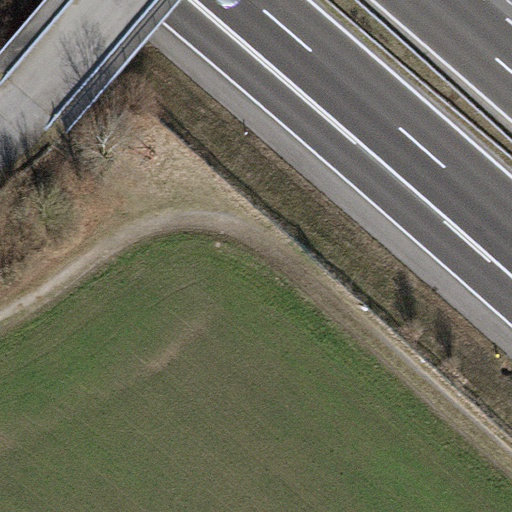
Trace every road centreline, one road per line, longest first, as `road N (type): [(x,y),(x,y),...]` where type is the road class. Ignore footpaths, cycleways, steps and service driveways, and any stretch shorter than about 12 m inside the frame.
road 1 (track): [(511,462),(237,227),(179,217)]
road 2 (motorway): [(207,0),(434,157)]
road 3 (motorway): [(250,0),(434,157)]
road 4 (track): [(179,217),(125,236),(0,321)]
road 5 (unclassified): [(133,0),(43,104),(0,135)]
